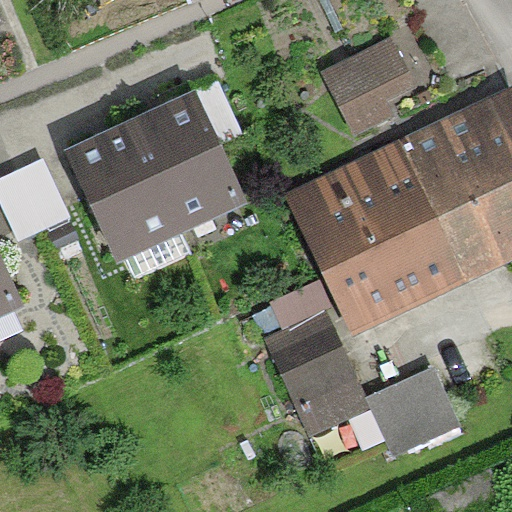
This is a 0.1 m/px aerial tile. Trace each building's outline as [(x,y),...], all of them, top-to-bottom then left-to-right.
[(403,117),(394,94),(423,82),(403,36),(331,66),(360,135),(403,117)] [(219,85),(193,97),(218,148),(244,136),(219,85)] [(511,95),(404,145),(470,287),(503,271),(511,267),(511,95)] [(130,128),(184,240),(248,209),(218,148),(193,97),(161,113),(130,128)] [(119,271),(184,240),(130,128),(98,143),(64,160),(119,271)] [(470,287),(404,145),(288,198),(353,340),(420,310),(470,287)] [(71,220),(44,161),(0,181),(0,202),(19,244),(71,220)] [(0,324),(24,313),(0,263),(0,324)] [(271,302),(286,334),(327,314),(334,311),(319,280),(271,302)] [(286,334),(265,343),(310,440),(371,412),(367,401),(327,314),(286,334)] [(436,370),(367,401),(371,412),(393,460),(463,428),(436,370)] [(492,471),(428,501),(433,511),(486,511),(506,503),(492,471)]
